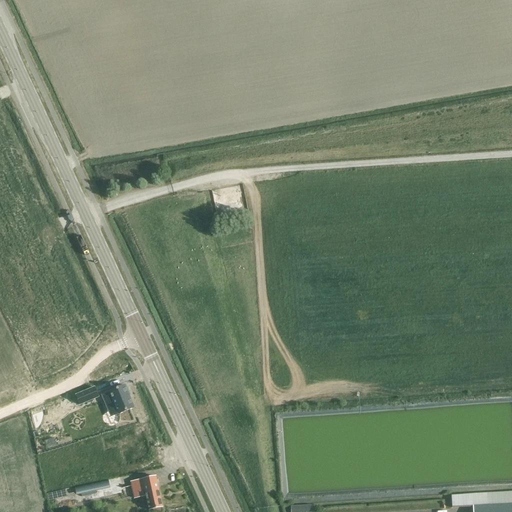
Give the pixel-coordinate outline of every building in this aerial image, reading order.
[(0,155),(11,150),(5,137),(7,137),(1,125),(0,125),(0,155)] [(30,267),(47,258),(44,252),(27,260),(30,267)] [(125,386),(101,395),(108,410),(115,407),(118,415),(134,408),(125,386)] [(94,388),(76,395),(80,405),(98,397),(94,388)] [(149,510),(162,507),(155,477),(131,482),(134,499),(146,496),(149,510)]
